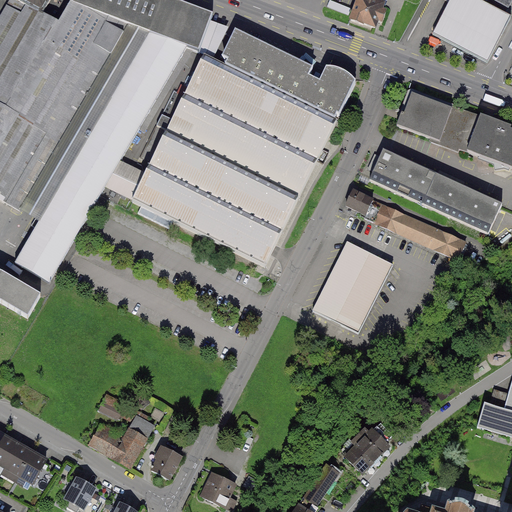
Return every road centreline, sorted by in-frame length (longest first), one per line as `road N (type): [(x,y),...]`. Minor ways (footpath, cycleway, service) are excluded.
road 1 (residential): [(170,503),(392,58)]
road 2 (residential): [(511,368),(444,416),(350,511)]
road 3 (residential): [(170,503),(0,407)]
road 4 (tertiary): [(392,58),(232,0)]
